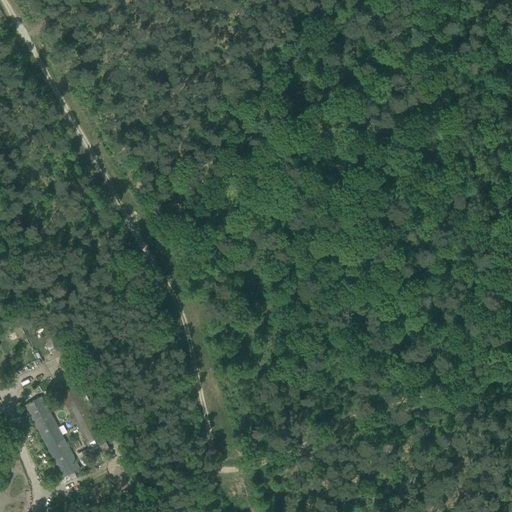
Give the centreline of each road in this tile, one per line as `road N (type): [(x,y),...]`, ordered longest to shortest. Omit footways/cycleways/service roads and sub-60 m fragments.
road 1 (track): [(219,470),(178,304),(3,0)]
road 2 (track): [(511,369),(376,405),(298,449),(219,470)]
road 3 (track): [(219,470),(105,511)]
